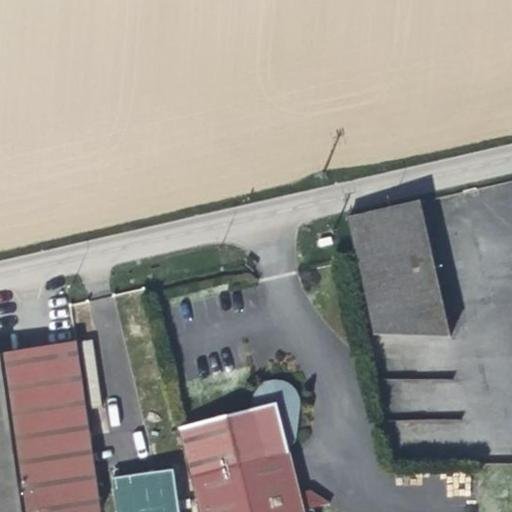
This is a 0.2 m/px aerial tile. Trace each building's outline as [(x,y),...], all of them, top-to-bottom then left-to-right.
[(449,345),(420,207),(350,221),(353,234),(377,341),(449,345)] [(44,352),(3,357),(24,511),(105,511),(80,347),(44,352)] [(24,511),(3,357),(0,357),(0,511),(24,511)] [(303,511),(277,411),(289,398),(289,383),(275,375),(266,377),(258,378),(253,391),(177,408),(201,511),(303,511)] [(178,511),(172,473),(141,479),(118,483),(122,511),(178,511)]
